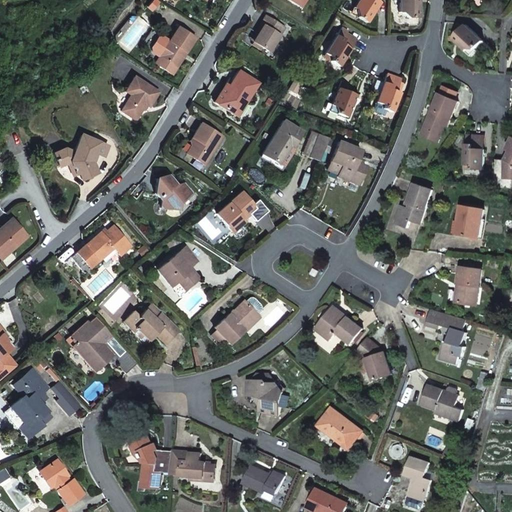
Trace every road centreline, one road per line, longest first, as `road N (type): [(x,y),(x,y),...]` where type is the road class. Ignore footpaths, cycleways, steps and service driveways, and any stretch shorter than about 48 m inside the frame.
road 1 (residential): [(244,0),(148,155),(57,240)]
road 2 (residential): [(194,378),(203,415),(363,490),(373,470)]
road 3 (residential): [(431,48),(393,165),(343,257)]
road 4 (residential): [(194,378),(124,391),(89,418),(89,455),(127,511)]
road 5 (residential): [(343,257),(294,235),(268,255),(267,273),(311,305)]
road 6 (residential): [(311,305),(281,341),(194,378)]
